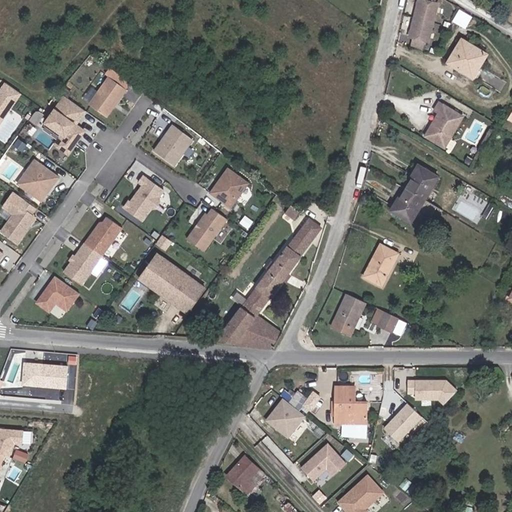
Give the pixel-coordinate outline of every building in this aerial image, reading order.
[(438,0),(424,0),(415,34),(419,35),(428,37),(434,38),(444,1),(440,0),(438,0)] [(462,11),(458,18),(469,26),(474,18),(462,11)] [(479,77),(496,48),(470,34),(456,58),(467,65),(465,69),(479,77)] [(428,37),(419,35),(417,42),(426,44),(428,37)] [(454,62),(465,69),(467,65),(456,58),(454,62)] [(97,101),(114,113),(134,86),(116,73),(97,101)] [(31,89),(15,79),(5,94),(0,90),(0,113),(10,120),(31,89)] [(84,97),(89,101),(98,89),(93,85),(84,97)] [(83,121),(93,107),(72,93),(53,119),(72,133),(65,143),(75,150),(92,127),(83,121)] [(423,130),(442,141),(459,108),(438,96),(432,105),(436,108),(423,130)] [(181,162),(200,136),(180,121),(161,147),(181,162)] [(43,156),(26,180),(47,196),(51,191),(53,192),(66,173),(43,156)] [(394,203),(415,215),(439,171),(418,160),(394,203)] [(256,178),(235,164),(226,177),(228,179),(226,182),(223,181),(218,188),(238,203),(244,195),(240,192),(246,183),(250,186),(256,178)] [(127,200),(150,217),(158,205),(163,205),(168,198),(167,193),(171,187),(145,168),(141,175),(145,178),(141,184),(143,186),(141,188),(139,186),(133,195),(131,194),(127,200)] [(271,195),(279,185),(269,177),(262,187),(271,195)] [(40,211),(44,205),(32,196),(9,228),(25,240),(44,214),(40,211)] [(307,205),(301,201),(297,207),(302,211),(307,205)] [(235,215),(220,204),(215,210),(213,209),(195,235),(212,247),(235,215)] [(291,274),(329,221),(316,212),(219,338),(281,347),(288,332),(262,315),(291,274)] [(105,223),(93,239),(110,252),(130,224),(115,213),(109,222),(107,224),(105,223)] [(174,243),(178,237),(170,231),(166,237),(174,243)] [(110,252),(93,239),(83,253),(80,257),(72,269),(89,281),(110,252)] [(373,273),(392,283),(409,251),(389,241),(373,273)] [(8,254),(11,250),(0,242),(0,261),(4,256),(6,253),(8,254)] [(149,268),(197,302),(215,276),(167,244),(149,268)] [(87,289),(64,273),(45,299),(57,308),(64,299),(74,306),(87,289)] [(357,295),(349,292),(335,326),(350,332),(365,299),(357,295)] [(227,308),(232,298),(224,293),(219,303),(227,308)] [(75,324),(78,307),(68,306),(64,322),(75,324)] [(75,324),(82,324),(93,309),(78,307),(75,324)] [(394,329),(401,315),(388,309),(386,308),(380,322),(394,329)] [(411,320),(401,315),(394,329),(405,333),(411,320)] [(70,381),(71,359),(28,356),(27,377),(70,381)] [(446,396),(453,402),(466,389),(454,378),(422,378),(423,396),(446,396)] [(301,404),(302,404),(313,390),(305,383),(299,389),(293,385),(287,392),(301,404)] [(359,399),(359,385),(342,384),(342,399),(338,399),(337,405),(341,405),(340,422),(373,424),(374,400),(359,399)] [(292,437),(307,412),(282,397),(266,422),(292,437)] [(428,413),(415,401),(392,426),(404,438),(428,413)] [(0,443),(9,447),(14,449),(18,436),(26,436),(27,423),(0,420),(0,443)] [(335,442),(308,466),(319,478),(334,465),(341,473),(353,462),(335,442)] [(0,471),(9,447),(0,443),(0,471)] [(20,443),(17,450),(29,455),(32,447),(20,443)] [(249,488),(265,467),(244,452),(228,473),(249,488)] [(374,473),(345,499),(357,511),(371,511),(374,510),(371,506),(389,490),(374,473)]
